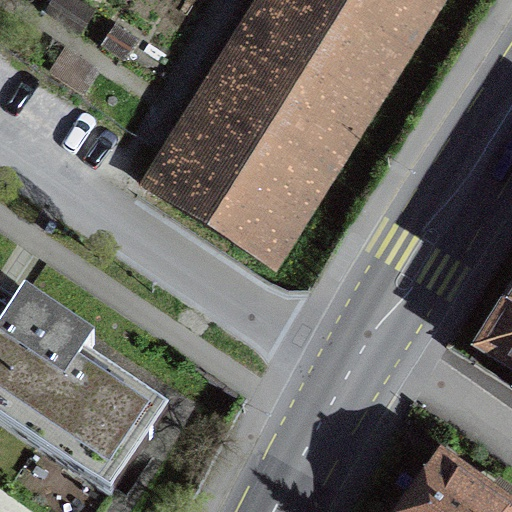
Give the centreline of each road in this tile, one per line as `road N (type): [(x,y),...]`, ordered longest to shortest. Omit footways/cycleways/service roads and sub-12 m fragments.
road 1 (residential): [(346,375),(0,143)]
road 2 (secondary): [(511,105),(346,375)]
road 3 (secondary): [(346,375),(273,511)]
